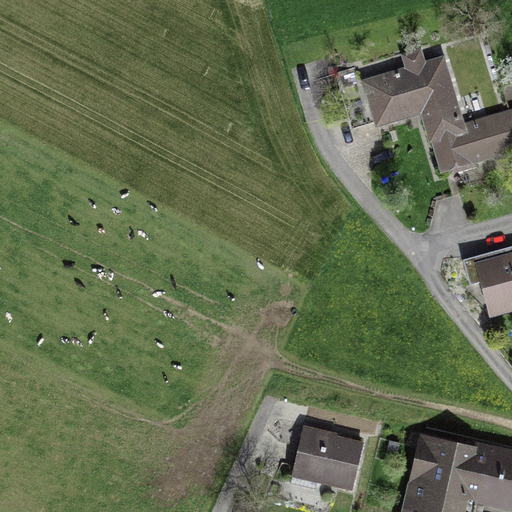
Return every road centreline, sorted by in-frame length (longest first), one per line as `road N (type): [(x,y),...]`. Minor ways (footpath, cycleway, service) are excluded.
road 1 (residential): [(418,265),(327,164),(294,70)]
road 2 (residential): [(511,386),(418,265)]
